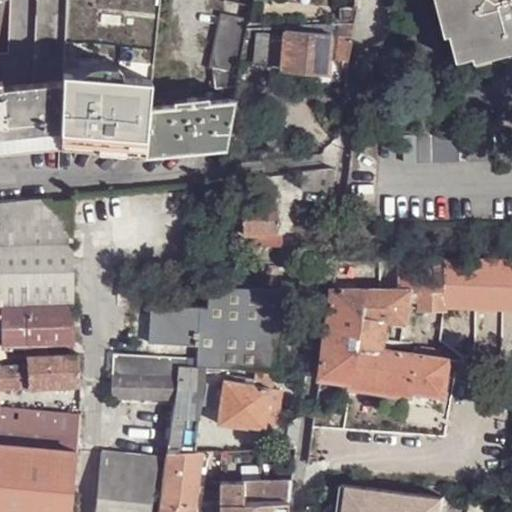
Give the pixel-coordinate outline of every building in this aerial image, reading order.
[(0,88),(36,85),(39,0),(9,0),(8,55),(0,54),(0,88)] [(63,83),(66,0),(39,0),(36,85),(63,83)] [(66,0),(63,83),(60,145),(127,150),(128,143),(147,144),(150,108),(161,0),(66,0)] [(355,23),(358,0),(253,0),(249,23),(247,29),(260,28),(279,28),(286,28),(302,27),(302,25),(333,24),(338,24),(355,23)] [(448,29),(439,0),(435,0),(444,31),(448,29)] [(511,41),(511,0),(439,0),(448,29),(455,56),(471,52),(511,41)] [(222,16),(210,70),(213,70),(215,91),(236,90),(246,40),(247,29),(249,23),(222,16)] [(355,23),(338,24),(341,37),(353,38),(355,23)] [(301,31),(285,30),(284,41),(282,68),(328,72),(333,35),(333,24),(302,25),(302,27),(301,31)] [(259,40),(260,28),(247,29),(246,40),(259,40)] [(279,41),(279,28),(260,28),(259,40),(279,41)] [(341,37),(338,59),(343,60),(350,61),(353,38),(341,37)] [(259,40),(257,66),(282,68),(284,41),(279,41),(259,40)] [(511,41),(471,52),(473,57),(511,46),(511,41)] [(0,151),(60,145),(63,83),(36,85),(0,88),(0,151)] [(225,148),(234,102),(210,103),(199,104),(191,104),(175,106),(150,108),(147,144),(146,154),(225,148)] [(511,133),(463,136),(464,162),(511,160),(511,133)] [(458,138),(404,139),(404,161),(457,160),(458,138)] [(333,170),(330,168),(302,171),(301,190),(325,192),(330,193),(333,172),(333,170)] [(232,178),(203,181),(201,199),(231,196),(232,178)] [(243,191),(243,234),(253,234),(278,234),(278,191),(243,191)] [(69,194),(0,200),(0,301),(70,301),(69,194)] [(278,245),(278,234),(253,234),(253,246),(278,245)] [(358,261),(335,261),(332,273),(358,273),(358,261)] [(443,261),(410,261),(410,277),(411,291),(419,291),(419,303),(418,309),(444,309),(444,302),(443,261)] [(508,261),(443,261),(444,302),(508,303),(508,261)] [(321,262),(309,262),(306,282),(318,281),(321,262)] [(267,274),(281,274),(281,264),(267,264),(267,274)] [(288,291),(207,286),(207,308),(154,305),(151,344),(197,347),(196,359),(195,367),(205,368),(255,370),(277,372),(288,291)] [(318,376),(350,380),(349,386),(385,391),(403,393),(408,394),(409,389),(441,393),(446,359),(438,357),(385,350),(381,349),(381,344),(384,319),(403,323),(406,303),(407,291),(408,289),(404,289),(330,290),(318,376)] [(411,291),(407,291),(406,303),(419,303),(419,291),(411,291)] [(72,308),(3,309),(3,324),(3,345),(73,343),(72,308)] [(511,341),(506,341),(501,365),(511,366),(511,341)] [(79,355),(26,358),(27,365),(28,388),(81,385),(79,355)] [(195,367),(196,359),(149,357),(112,355),(111,374),(177,376),(179,366),(195,367)] [(0,443),(0,444),(0,440),(0,389),(28,388),(27,365),(0,366),(0,443)] [(511,366),(501,365),(493,391),(503,392),(511,392),(511,366)] [(198,419),(205,368),(195,367),(179,366),(177,376),(174,399),(172,416),(198,419)] [(253,386),(270,388),(273,372),(255,370),(253,379),(253,385),(253,386)] [(111,399),(174,399),(177,376),(111,374),(111,399)] [(264,429),(265,423),(270,388),(253,386),(253,385),(244,383),(224,380),(218,424),(247,428),(247,426),(264,429)] [(270,388),(265,423),(278,425),(283,390),(270,388)] [(403,393),(385,391),(384,407),(400,408),(403,393)] [(511,403),(511,392),(503,392),(502,401),(511,403)] [(80,415),(0,407),(0,440),(0,444),(77,452),(80,415)] [(325,411),(313,409),(311,424),(323,426),(325,411)] [(167,454),(196,453),(201,419),(198,419),(172,416),(167,454)] [(70,511),(77,452),(0,444),(0,443),(0,511),(70,511)] [(101,453),(95,511),(150,511),(153,489),(158,458),(101,453)] [(159,511),(196,511),(196,507),(203,453),(196,453),(167,454),(167,458),(162,490),(159,511)] [(153,489),(162,490),(167,458),(158,458),(153,489)] [(504,492),(507,478),(498,477),(496,491),(504,492)] [(288,500),(291,478),(287,479),(266,479),(243,480),(244,501),(288,500)] [(219,511),(286,511),(288,500),(244,501),(243,480),(220,482),(220,487),(220,493),(219,511)] [(445,496),(343,481),(338,511),(442,511),(445,497),(456,498),(457,487),(446,486),(445,496)]
